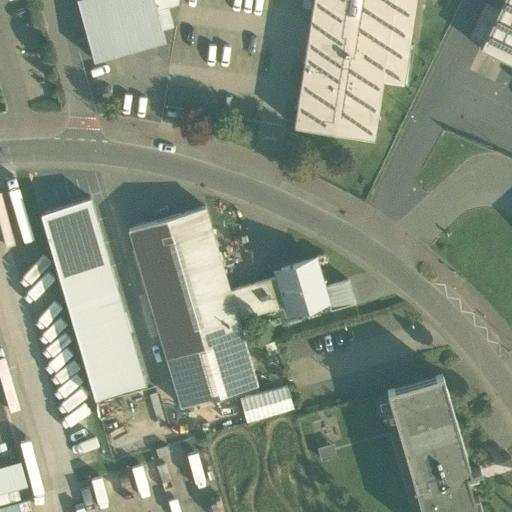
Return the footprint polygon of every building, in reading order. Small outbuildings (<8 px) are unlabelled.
[(76,0),(90,48),(115,41),(162,28),(157,9),(154,0),(76,0)] [(178,0),(154,0),(157,9),(178,3),(178,0)] [(312,0),(293,125),(373,138),(382,78),(402,82),(402,81),(407,81),(413,41),(409,41),(415,0),(312,0)] [(511,0),(501,0),(498,8),(482,42),(479,47),(511,63),(511,0)] [(470,36),(482,42),(498,8),(486,2),(470,36)] [(119,53),(115,41),(90,48),(93,60),(119,53)] [(40,211),(67,304),(117,289),(90,197),(40,211)] [(257,383),(237,317),(229,290),(205,205),(128,228),(180,405),(257,383)] [(284,303),(286,311),(327,299),(324,286),(323,283),(325,279),(321,276),(315,258),(274,270),(276,276),(275,276),(283,303),(284,303)] [(275,276),(229,290),(237,317),(283,303),(275,276)] [(327,299),(330,308),(354,301),(348,279),(324,286),(327,299)] [(117,289),(67,304),(94,396),(144,381),(117,289)] [(417,495),(421,511),(482,511),(477,493),(472,495),(469,483),(478,481),(478,479),(477,479),(475,470),(480,469),(479,467),(470,469),(442,373),(386,389),(414,486),(413,486),(413,488),(415,488),(417,495)] [(242,417),(290,408),(286,384),(238,393),(242,417)] [(0,468),(0,492),(27,485),(20,463),(0,468)]
